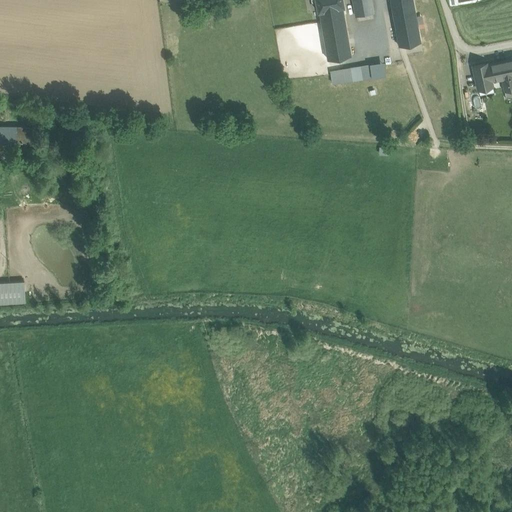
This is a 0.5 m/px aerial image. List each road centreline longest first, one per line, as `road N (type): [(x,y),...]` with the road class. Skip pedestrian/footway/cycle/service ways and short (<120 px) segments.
road 1 (track): [(469,144),(0,107)]
road 2 (track): [(511,147),(469,144),(461,53)]
